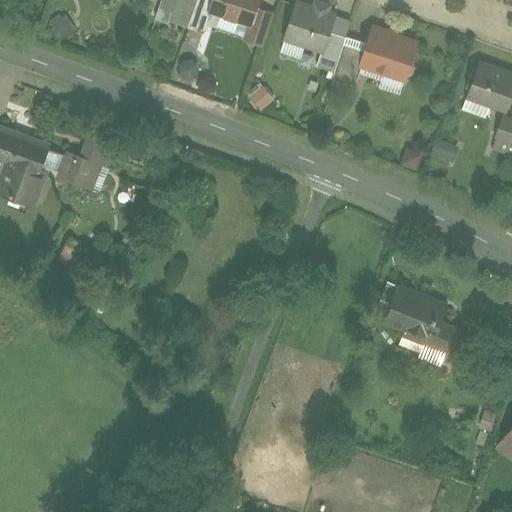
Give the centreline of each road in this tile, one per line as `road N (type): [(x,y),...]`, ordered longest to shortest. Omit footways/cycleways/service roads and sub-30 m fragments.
road 1 (residential): [(198,511),(327,168)]
road 2 (tertiary): [(0,48),(327,168)]
road 3 (tertiary): [(327,168),(511,260)]
road 4 (residential): [(398,0),(511,39)]
